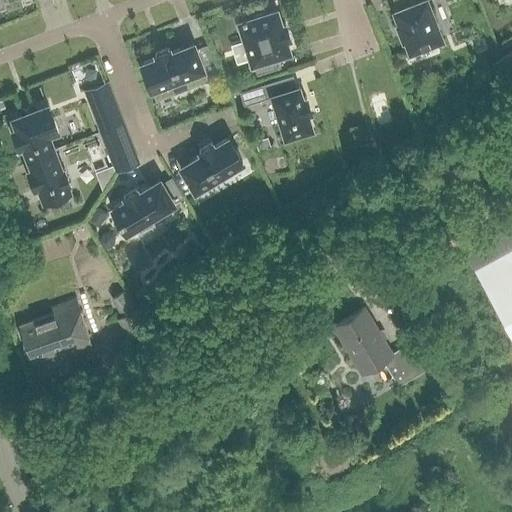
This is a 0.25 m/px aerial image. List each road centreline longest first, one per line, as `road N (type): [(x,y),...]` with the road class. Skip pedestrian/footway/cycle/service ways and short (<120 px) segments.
road 1 (track): [(511,148),(5,455)]
road 2 (residential): [(105,20),(154,146),(233,114)]
